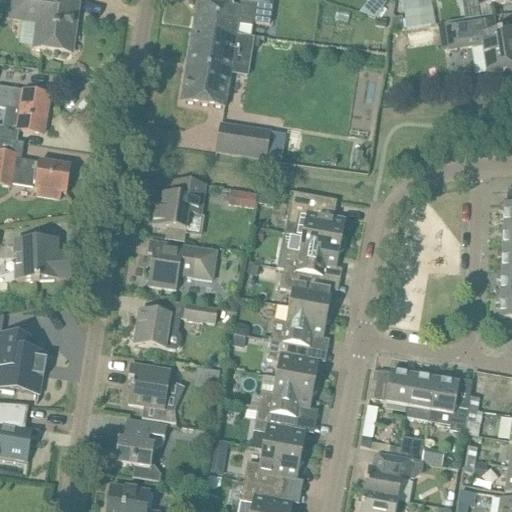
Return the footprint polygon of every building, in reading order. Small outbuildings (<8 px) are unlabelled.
[(73,0),(12,0),(10,20),(38,24),(34,50),(71,55),(74,33),(74,32),(74,31),(73,30),(73,29),(72,29),(71,28),(67,27),(68,20),(71,21),(73,0)] [(197,5),(193,31),(236,39),(236,38),(237,39),(239,27),(252,29),(252,26),(269,29),(271,17),(273,0),(240,0),(239,12),(217,9),(197,5)] [(511,0),(461,0),(465,22),(492,18),(490,7),(511,3),(511,0)] [(393,19),(391,33),(404,31),(402,18),(393,19)] [(465,22),(446,25),(450,52),(483,46),(487,76),(507,73),(508,78),(511,77),(511,32),(491,36),(488,20),(492,20),(492,18),(465,22)] [(193,31),(181,104),(225,110),(228,91),(230,75),(236,39),(193,31)] [(0,141),(17,144),(19,132),(23,133),(43,136),(49,97),(0,88),(0,109),(6,111),(3,129),(0,128),(0,141)] [(221,128),(217,154),(264,161),(280,164),(284,138),(268,135),(221,128)] [(0,188),(11,190),(12,188),(34,191),(34,192),(36,192),(35,199),(59,203),(60,196),(66,197),(70,169),(38,164),(38,165),(14,161),(17,144),(0,141),(0,188)] [(152,229),(172,232),(185,234),(188,217),(200,218),(205,187),(176,183),(173,198),(157,196),(152,229)] [(504,215),(503,228),(503,230),(511,230),(511,190),(507,191),(506,206),(500,206),(499,214),(504,215)] [(258,196),(230,193),(228,208),(255,212),(258,196)] [(291,195),(283,236),(302,239),(344,247),(345,242),(342,238),(345,222),(333,220),(337,203),(291,195)] [(511,230),(503,230),(503,228),(499,228),(498,237),(503,237),(502,251),(502,253),(511,253),(511,230)] [(280,251),(277,271),(283,272),(322,280),(324,268),(336,271),(339,256),(343,253),(344,247),(302,239),(299,255),(287,252),(280,251)] [(55,242),(13,243),(14,282),(32,282),(32,284),(53,283),(53,281),(69,281),(68,257),(52,257),(52,251),(55,251),(55,242)] [(147,289),(167,292),(176,293),(178,278),(193,280),(212,283),(217,254),(197,252),(150,244),(147,260),(152,260),(147,289)] [(502,260),(501,274),(501,276),(511,275),(511,253),(502,253),(502,251),(498,251),(497,260),(502,260)] [(258,277),(259,270),(246,267),(245,275),(258,277)] [(329,308),(332,293),(320,291),(322,280),(283,272),(280,292),(292,294),(289,310),(327,317),(331,318),(332,312),(329,308)] [(511,276),(501,276),(501,274),(497,274),(496,283),(501,283),(500,297),(500,298),(511,298),(511,276)] [(232,297),(221,306),(227,313),(236,315),(237,304),(232,297)] [(511,298),(500,298),(500,297),(496,297),(495,305),(500,306),(499,322),(501,322),(501,334),(511,334),(511,298)] [(184,323),(215,329),(218,312),(186,307),(184,323)] [(330,323),(331,318),(327,317),(289,310),(286,325),(274,323),(270,343),(309,350),(311,339),(323,341),(326,326),(330,323)] [(134,347),(175,354),(180,350),(181,341),(178,336),(180,320),(170,319),(139,314),(134,347)] [(246,327),(235,325),(233,337),(240,338),(249,339),(250,333),(246,327)] [(0,335),(0,393),(14,396),(14,392),(38,396),(45,355),(34,353),(36,341),(0,335)] [(234,338),(232,349),(242,351),(244,340),(234,338)] [(316,379),(319,364),(307,362),(309,350),(270,343),(266,363),(278,365),(275,381),(314,388),(318,389),(319,383),(316,379)] [(128,407),(144,410),(142,421),(176,427),(175,414),(164,412),(171,373),(130,367),(128,380),(132,381),(128,407)] [(384,406),(407,410),(413,378),(415,378),(415,373),(407,372),(406,377),(390,374),(390,376),(378,373),(373,402),(385,404),(384,406)] [(406,421),(427,425),(429,414),(436,382),(437,382),(438,377),(429,376),(428,381),(415,378),(413,378),(407,410),(408,410),(406,421)] [(429,414),(427,425),(451,429),(450,435),(464,438),(466,425),(468,411),(470,400),(472,390),(459,388),(460,381),(452,380),(451,385),(437,382),(436,382),(429,414)] [(317,394),(318,389),(314,388),(275,381),(273,396),(261,394),(257,414),(296,421),(298,410),(310,412),(313,397),(317,394)] [(470,400),(468,411),(477,412),(479,401),(470,400)] [(0,461),(27,466),(31,440),(23,439),(25,431),(16,430),(19,413),(28,414),(29,408),(0,406),(0,461)] [(475,426),(477,412),(468,411),(466,425),(464,438),(477,440),(480,427),(475,426)] [(303,450),(306,435),(294,433),(296,421),(257,414),(253,434),(265,436),(262,451),(301,459),(305,459),(306,454),(303,450)] [(132,481),(159,485),(161,479),(154,469),(151,468),(154,449),(158,450),(164,445),(166,429),(126,423),(123,444),(118,443),(115,466),(134,469),(132,481)] [(369,457),(370,447),(370,445),(366,441),(361,441),(359,455),(369,457)] [(212,455),(223,457),(225,446),(214,444),(212,455)] [(422,457),(420,464),(430,466),(433,452),(423,450),(422,457)] [(467,450),(465,462),(475,464),(477,451),(467,450)] [(304,465),(305,459),(301,459),(262,451),(259,467),(247,465),(244,485),(283,492),(285,481),(297,483),(299,468),(304,465)] [(420,464),(422,457),(400,452),(398,462),(402,463),(420,467),(420,464)] [(423,468),(420,467),(402,463),(381,459),(379,472),(368,470),(364,492),(360,491),(359,496),(397,503),(401,483),(409,485),(410,482),(413,483),(421,478),(423,468)] [(475,465),(475,464),(465,462),(464,475),(474,476),(473,479),(486,481),(488,466),(475,465)] [(244,485),(238,511),(291,511),(292,506),(281,503),(283,492),(244,485)] [(150,511),(153,496),(111,490),(107,511),(150,511)] [(458,507),(457,511),(466,511),(467,508),(474,509),(476,496),(461,494),(458,507)] [(395,511),(397,503),(359,496),(358,502),(362,502),(360,511),(395,511)] [(440,511),(447,511),(452,511),(454,501),(442,499),(440,511)] [(511,511),(511,501),(500,500),(498,511),(511,511)]
